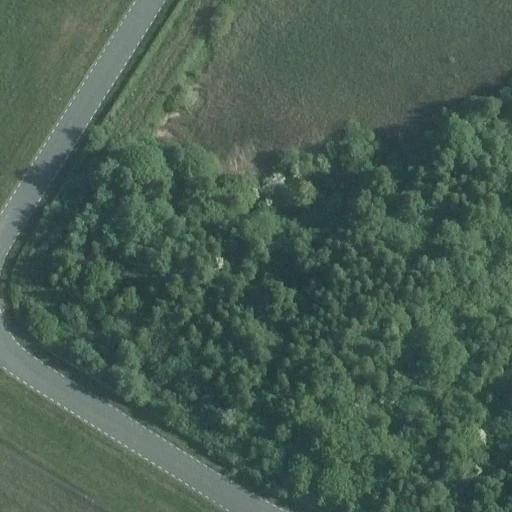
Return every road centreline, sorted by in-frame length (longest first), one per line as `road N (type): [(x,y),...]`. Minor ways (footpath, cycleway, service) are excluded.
road 1 (track): [(206,0),(39,253),(27,276),(30,294),(40,310),(254,466),(365,511)]
road 2 (unclassified): [(257,511),(27,373),(0,343)]
road 3 (unclassified): [(0,233),(151,0)]
